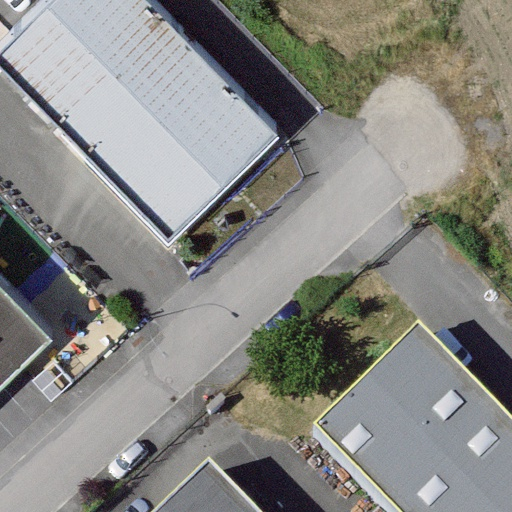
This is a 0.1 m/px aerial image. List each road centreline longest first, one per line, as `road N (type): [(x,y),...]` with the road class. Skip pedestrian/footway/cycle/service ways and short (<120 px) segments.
road 1 (residential): [(13,511),(447,121)]
road 2 (unknown): [(211,333),(0,134)]
